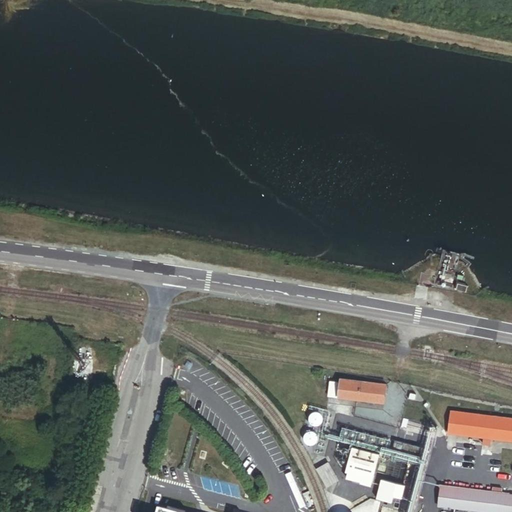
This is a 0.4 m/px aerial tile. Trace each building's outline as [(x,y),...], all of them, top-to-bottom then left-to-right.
[(464,284),(456,281),(454,289),(465,292),(466,286),(464,285),(464,284)] [(339,399),(385,403),(387,384),(341,380),(339,399)] [(322,423),(324,422),(325,420),(325,417),(324,416),(323,414),(322,413),(320,412),(318,412),(316,412),(314,414),(313,415),(312,417),(312,419),(313,421),(314,423),(316,424),(318,425),(320,424),(322,423)] [(511,441),(511,420),(452,414),(450,434),(484,438),(483,445),(492,446),(492,440),(511,441)] [(316,443),(318,441),(318,439),(319,437),(318,435),(317,433),(315,432),(314,431),(312,431),(310,432),(308,433),(307,435),(306,437),(306,439),(307,441),(308,443),(310,444),(312,444),(314,444),(316,443)] [(397,460),(401,443),(377,438),(374,450),(391,455),(390,458),(397,460)] [(423,466),(427,450),(401,443),(397,460),(423,466)] [(380,455),(353,447),(344,480),(372,487),(380,455)] [(329,461),(315,468),(326,488),(339,481),(329,461)] [(387,501),(391,482),(382,480),(378,499),(387,501)] [(403,500),(406,486),(391,482),(387,501),(393,502),(394,498),(403,500)] [(511,511),(511,495),(503,495),(503,488),(494,487),(493,492),(442,487),(440,508),(482,511),(511,511)]
